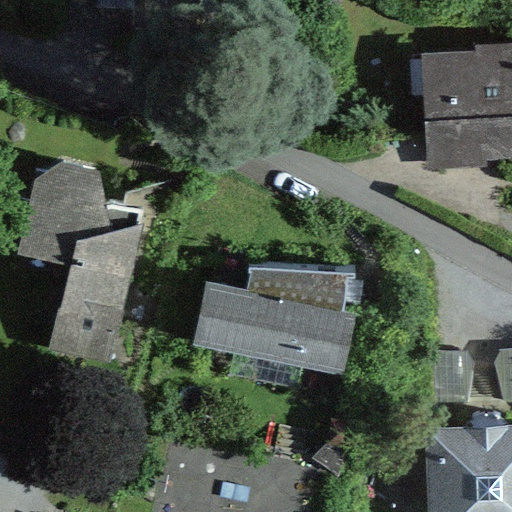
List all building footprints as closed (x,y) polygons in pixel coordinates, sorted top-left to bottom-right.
[(197,0),(196,10),(249,14),(250,0),(197,0)] [(511,42),(468,45),(468,50),(413,54),(421,169),(483,164),(483,159),(511,157),(511,42)] [(110,182),(102,150),(64,142),(38,159),(23,228),(74,239),(49,336),(114,352),(121,321),(145,327),(153,294),(127,288),(149,190),(118,181),(110,182)] [(345,300),(331,297),(338,255),(242,252),(237,277),(195,268),(181,335),(331,367),(345,300)] [(511,511),(511,413),(416,417),(418,511),(511,511)]
